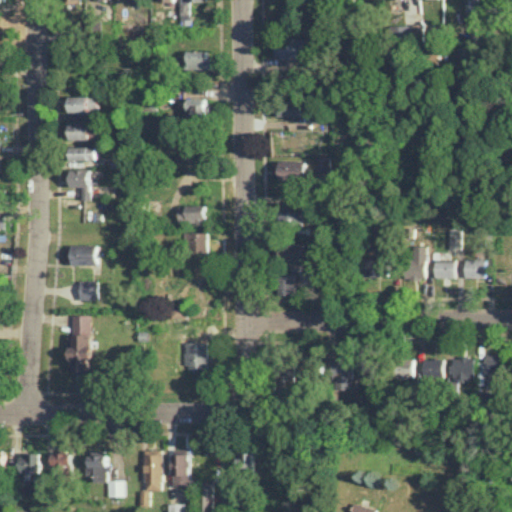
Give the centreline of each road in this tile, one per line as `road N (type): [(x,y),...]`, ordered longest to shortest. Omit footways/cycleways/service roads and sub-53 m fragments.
road 1 (residential): [(28,414),(37,0)]
road 2 (residential): [(240,403),(242,0)]
road 3 (residential): [(246,318),(511,320)]
road 4 (residential): [(0,414),(214,412),(240,403)]
